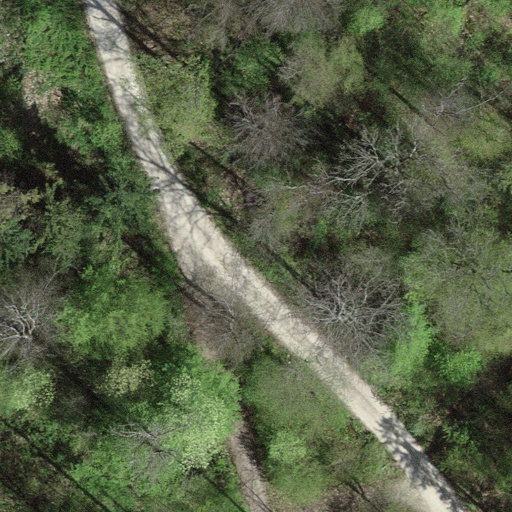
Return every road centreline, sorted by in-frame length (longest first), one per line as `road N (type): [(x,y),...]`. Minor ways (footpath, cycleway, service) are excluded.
road 1 (track): [(449,511),(330,367),(187,226),(93,0)]
road 2 (track): [(187,226),(254,511)]
road 3 (track): [(441,503),(361,495),(306,511)]
